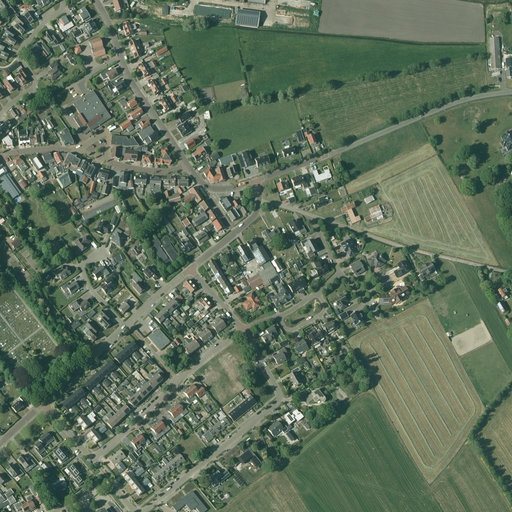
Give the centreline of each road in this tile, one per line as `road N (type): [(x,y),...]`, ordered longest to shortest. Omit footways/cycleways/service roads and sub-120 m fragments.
road 1 (unclassified): [(255,181),(455,103),(511,92)]
road 2 (residential): [(140,511),(278,401),(241,330)]
road 3 (residential): [(186,164),(146,170),(70,149),(0,152)]
road 4 (tertiary): [(186,164),(128,75),(96,0)]
road 5 (track): [(511,273),(355,230)]
road 6 (residential): [(0,116),(32,88),(17,54),(62,0)]
